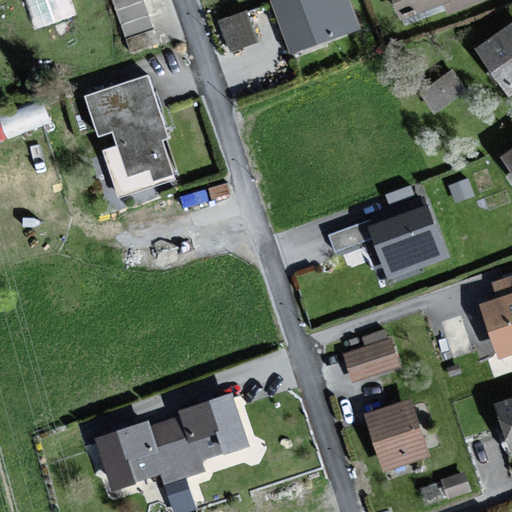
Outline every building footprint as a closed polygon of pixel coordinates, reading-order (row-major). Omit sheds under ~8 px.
[(26,0),(35,24),(72,11),(67,0),(26,0)] [(143,0),(112,0),(132,54),(159,44),(143,0)] [(355,0),(285,0),(278,3),(298,57),(367,31),(355,0)] [(398,0),(406,18),(448,2),(452,14),(487,0),(398,0)] [(253,12),(226,22),(237,54),(264,44),(253,12)] [(511,94),(511,34),(481,58),(510,96),(511,94)] [(456,72),(425,94),(439,113),(470,92),(456,72)] [(153,76),(91,97),(104,137),(118,132),(133,176),(155,168),(159,180),(180,173),(169,139),(173,137),(153,76)] [(48,102),(4,117),(12,139),(56,124),(48,102)] [(435,204),(376,226),(374,221),(334,236),(340,252),(380,238),(395,278),(454,257),(435,204)] [(511,279),(498,284),(504,301),(488,307),(505,356),(511,353),(511,279)] [(396,341),(348,356),(356,380),(403,364),(396,341)] [(184,417),(171,422),(187,475),(207,468),(205,461),(253,446),(237,396),(183,414),(184,417)] [(416,399),(371,413),(388,471),(434,456),(416,399)] [(187,475),(171,422),(155,427),(154,423),(98,441),(114,492),(166,475),(168,481),(187,475)] [(468,473),(447,480),(454,500),(475,492),(468,473)] [(178,508),(201,500),(194,480),(171,489),(178,508)]
